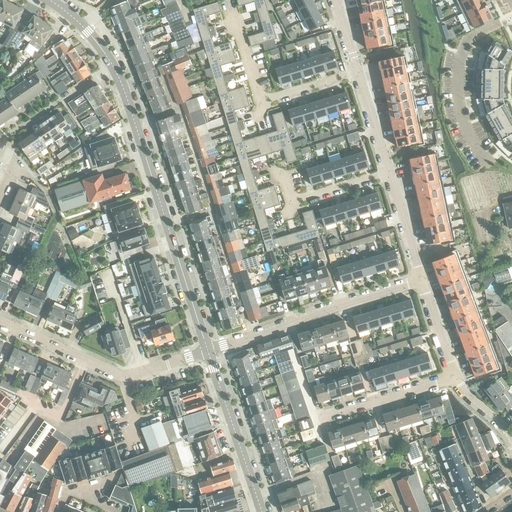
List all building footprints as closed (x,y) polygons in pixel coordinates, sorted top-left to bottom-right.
[(0,20),(4,23),(13,5),(11,4),(11,1),(7,0),(4,0),(3,0),(2,0),(0,4),(0,20)] [(111,8),(114,16),(130,10),(127,1),(126,0),(117,0),(114,3),(116,6),(111,8)] [(313,2),(311,0),(293,0),(298,9),(313,2)] [(359,15),(386,9),(384,0),(357,6),(359,15)] [(483,0),(466,0),(458,4),(462,13),(485,2),(483,0)] [(176,1),(164,5),(165,8),(160,11),(162,17),(166,16),(179,10),(176,1)] [(199,17),(220,11),(218,2),(196,9),(199,17)] [(298,9),(304,20),(318,12),(313,2),(298,9)] [(485,2),(462,13),(466,22),(489,11),(485,2)] [(7,48),(12,41),(20,28),(15,25),(23,10),(22,9),(21,7),(17,5),(14,5),(13,5),(4,23),(11,26),(8,30),(10,32),(2,45),(7,48)] [(281,19),(285,16),(281,9),(277,12),(281,19)] [(359,15),(361,23),(387,17),(386,9),(359,15)] [(114,16),(118,25),(138,17),(136,12),(132,14),(130,10),(114,16)] [(179,10),(166,16),(168,23),(182,18),(179,10)] [(489,11),(466,22),(470,31),(493,20),(489,11)] [(324,23),(319,14),(318,12),(304,20),(309,30),(324,23)] [(32,39),(44,23),(42,22),(42,19),(38,16),(35,17),(34,16),(24,30),(20,28),(12,41),(17,44),(20,37),(23,39),(25,34),(32,39)] [(289,24),(285,16),(281,19),(285,27),(289,24)] [(141,25),(138,17),(118,25),(121,33),(137,27),(141,25)] [(363,32),(389,26),(387,17),(361,23),(363,32)] [(182,18),(168,23),(171,31),(185,26),(182,18)] [(45,23),(44,23),(32,39),(37,43),(32,57),(36,60),(48,50),(42,45),(53,29),(52,28),(51,26),(47,23),(45,23)] [(363,32),(365,40),(391,34),(389,26),(363,32)] [(124,42),(140,35),(144,33),(143,29),(139,31),(137,27),(121,33),(124,42)] [(185,27),(172,32),(175,41),(188,36),(185,27)] [(296,38),(292,30),(288,33),(291,40),(296,38)] [(272,41),(274,40),(272,32),(251,38),(253,46),(263,43),(272,41)] [(366,49),(377,46),(393,43),(391,34),(365,40),(366,49)] [(128,50),(144,43),(140,35),(124,42),(128,50)] [(177,43),(179,50),(185,48),(192,45),(189,39),(177,43)] [(33,63),(39,71),(73,48),(68,40),(54,49),(57,53),(46,60),(42,55),(33,63)] [(481,51),(476,69),(481,71),(481,84),(503,84),(503,69),(504,65),(511,52),(511,51),(494,40),(486,52),(481,51)] [(274,46),(272,41),(263,43),(265,49),(274,46)] [(128,50),(131,58),(147,52),(151,50),(147,42),(144,43),(128,50)] [(211,58),(232,52),(230,43),(208,50),(211,58)] [(79,57),(73,48),(39,71),(44,78),(50,74),(49,71),(63,62),(66,66),(79,57)] [(179,50),(169,54),(172,62),(187,56),(188,55),(185,48),(179,50)] [(134,67),(150,60),(154,59),(151,50),(147,52),(131,58),(134,67)] [(333,51),(321,55),(326,71),(337,67),(333,51)] [(213,66),(234,60),(232,52),(211,58),(213,66)] [(321,55),(309,58),(314,74),(326,71),(321,55)] [(165,75),(181,69),(191,65),(187,56),(172,62),(162,66),(165,75)] [(405,56),(379,62),(380,70),(407,65),(405,56)] [(59,85),(65,78),(85,65),(79,57),(66,66),(68,70),(55,79),(50,82),(55,88),(59,85)] [(309,58),(298,62),(303,78),(314,74),(309,58)] [(138,75),(154,68),(150,60),(134,67),(138,75)] [(298,62),(287,65),(291,81),(303,78),(298,62)] [(90,74),(85,65),(65,78),(59,85),(55,88),(59,95),(67,89),(64,85),(74,79),(77,83),(90,74)] [(280,85),(291,81),(287,65),(275,69),(280,85)] [(380,70),(382,78),(409,73),(407,65),(380,70)] [(138,75),(141,83),(157,77),(154,68),(138,75)] [(165,75),(169,84),(184,78),(181,69),(165,75)] [(25,80),(36,96),(46,89),(35,73),(25,80)] [(411,82),(409,73),(382,78),(384,88),(411,82)] [(141,83),(145,92),(161,85),(157,77),(141,83)] [(188,87),(184,78),(169,84),(172,93),(188,87)] [(25,80),(15,87),(26,103),(36,96),(25,80)] [(384,88),(386,96),(413,90),(411,82),(384,88)] [(68,103),(74,112),(102,93),(97,84),(83,93),(83,94),(68,103)] [(481,98),(475,99),(480,117),(485,116),(492,128),(511,117),(504,104),(503,100),(503,84),(481,84),(481,98)] [(145,92),(148,100),(164,94),(161,85),(145,92)] [(7,97),(16,110),(26,103),(15,87),(5,94),(7,98),(7,97)] [(177,105),(181,103),(193,99),(188,87),(172,93),(177,105)] [(224,103),(245,97),(242,88),(221,95),(224,103)] [(388,104),(414,99),(413,90),(386,96),(388,104)] [(345,92),(341,94),(334,96),(338,112),(350,108),(345,92)] [(108,101),(102,93),(74,112),(77,116),(81,113),(86,110),(92,106),(94,110),(108,101)] [(170,108),(164,94),(148,100),(154,114),(170,108)] [(193,99),(181,103),(185,115),(201,109),(207,108),(203,96),(193,99)] [(334,96),(322,99),(327,115),(338,112),(334,96)] [(18,113),(16,110),(7,97),(7,98),(0,102),(0,108),(8,120),(18,113)] [(226,112),(247,106),(245,97),(224,104),(226,112)] [(316,119),(327,115),(322,99),(311,103),(316,119)] [(388,104),(389,113),(416,108),(414,99),(388,104)] [(81,122),(85,127),(89,124),(94,122),(113,109),(108,101),(94,110),(97,114),(93,117),(92,115),(81,122)] [(311,103),(299,106),(304,122),(316,119),(311,103)] [(292,126),(304,122),(299,106),(288,110),(292,126)] [(389,113),(391,121),(418,116),(416,108),(389,113)] [(119,118),(113,109),(94,122),(89,124),(85,127),(88,132),(103,123),(105,127),(119,118)] [(189,128),(197,126),(197,125),(205,123),(207,122),(205,115),(203,116),(201,109),(185,115),(189,128)] [(49,115),(61,133),(70,127),(71,130),(77,126),(68,113),(63,116),(59,111),(51,117),(49,115)] [(156,121),(160,134),(183,127),(179,114),(156,121)] [(41,121),(52,137),(55,142),(63,136),(61,133),(49,115),(41,121)] [(393,130),(420,124),(418,116),(391,121),(393,130)] [(511,118),(511,117),(492,128),(499,140),(495,144),(508,157),(511,153),(511,118)] [(41,121),(32,127),(46,147),(43,143),(52,137),(41,121)] [(189,128),(192,138),(208,133),(205,123),(197,125),(197,126),(189,128)] [(393,130),(395,138),(422,133),(420,124),(393,130)] [(322,139),(320,134),(318,125),(315,126),(317,131),(316,131),(317,135),(313,136),(314,142),(322,139)] [(26,137),(37,153),(46,147),(32,127),(31,127),(34,131),(26,137)] [(160,134),(163,142),(185,135),(184,133),(183,132),(182,128),(183,128),(183,127),(160,134)] [(261,143),(282,137),(280,128),(259,135),(261,143)] [(360,139),(358,132),(346,135),(348,143),(360,139)] [(119,148),(117,141),(115,142),(114,137),(103,141),(101,133),(84,144),(85,146),(84,147),(87,158),(119,148)] [(192,138),(195,146),(215,139),(214,139),(210,140),(208,133),(192,138)] [(423,142),(422,133),(395,138),(397,147),(423,142)] [(88,141),(84,134),(79,137),(84,144),(88,141)] [(186,139),(185,135),(163,142),(165,150),(182,145),(181,141),(186,139)] [(239,150),(260,144),(257,135),(236,142),(239,150)] [(17,143),(18,143),(16,144),(19,148),(20,147),(29,159),(37,153),(26,137),(17,143)] [(264,152),(285,146),(283,138),(262,144),(264,152)] [(195,146),(197,153),(217,147),(215,139),(195,146)] [(79,140),(70,146),(73,149),(80,144),(81,142),(79,140)] [(165,150),(168,158),(190,151),(189,147),(183,149),(182,145),(165,150)] [(242,159),(263,153),(261,145),(239,151),(242,159)] [(302,154),(310,151),(308,146),(300,149),(302,154)] [(197,153),(200,161),(218,155),(216,148),(217,147),(197,153)] [(119,148),(87,158),(92,174),(108,169),(106,164),(120,159),(119,155),(121,154),(119,148)] [(171,166),(187,161),(186,156),(191,155),(190,151),(168,158),(171,166)] [(357,171),(367,168),(368,167),(364,152),(352,155),(357,171)] [(409,159),(411,168),(438,162),(436,153),(409,159)] [(200,161),(202,168),(221,162),(218,155),(200,161)] [(352,155),(341,159),(345,174),(357,171),(352,155)] [(334,178),(345,174),(341,159),(329,162),(334,178)] [(45,164),(49,169),(53,166),(50,160),(45,164)] [(171,166),(173,174),(195,167),(194,163),(188,165),(187,161),(171,166)] [(221,162),(202,168),(205,176),(226,169),(224,161),(221,162)] [(329,162),(318,166),(323,181),(334,178),(329,162)] [(440,170),(438,162),(411,168),(413,176),(440,170)] [(49,169),(45,164),(36,170),(40,175),(49,169)] [(311,185),(323,181),(318,166),(306,169),(311,185)] [(176,182),(192,177),(191,172),(196,171),(195,167),(173,174),(176,182)] [(205,176),(207,184),(221,179),(219,173),(227,171),(226,169),(205,176)] [(413,176),(415,185),(441,179),(440,170),(413,176)] [(54,189),(61,212),(131,190),(125,173),(104,180),(102,174),(54,189)] [(176,182),(178,190),(200,183),(199,179),(194,181),(192,177),(176,182)] [(223,186),(221,179),(207,184),(209,191),(223,186)] [(416,194),(443,188),(441,179),(415,185),(416,194)] [(181,198),(197,193),(196,189),(202,187),(200,183),(178,190),(181,198)] [(209,191),(212,199),(230,193),(227,186),(224,187),(223,186),(209,191)] [(254,201),(275,195),(273,186),(252,193),(254,201)] [(416,194),(418,202),(445,196),(443,188),(416,194)] [(20,189),(15,201),(29,207),(32,201),(48,208),(50,207),(44,193),(35,189),(32,194),(20,189)] [(181,198),(183,206),(208,198),(207,193),(198,195),(197,193),(181,198)] [(230,194),(230,193),(212,199),(214,207),(230,202),(228,194),(230,194)] [(376,193),(372,194),(365,197),(369,212),(381,208),(376,193)] [(503,204),(508,228),(511,227),(511,195),(502,198),(504,204),(503,204)] [(257,210),(278,204),(276,196),(255,202),(257,210)] [(420,210),(447,204),(445,196),(418,202),(420,210)] [(365,197),(353,200),(358,215),(369,212),(365,197)] [(210,203),(208,198),(183,206),(186,214),(203,209),(209,207),(208,204),(210,203)] [(353,200),(350,201),(342,204),(347,219),(358,215),(353,200)] [(26,214),(29,207),(15,201),(9,213),(22,218),(19,223),(30,228),(35,218),(26,214)] [(105,212),(109,223),(140,212),(138,206),(136,207),(135,202),(118,208),(116,202),(103,206),(105,212)] [(215,215),(218,225),(230,221),(224,204),(230,202),(214,207),(217,214),(215,215)] [(342,204),(331,207),(335,222),(347,219),(342,204)] [(420,210),(422,219),(449,213),(447,204),(420,210)] [(331,207),(319,211),(324,226),(335,222),(331,207)] [(140,212),(109,223),(112,233),(114,239),(127,235),(125,229),(142,224),(140,219),(142,218),(140,212)] [(424,228),(450,222),(449,213),(422,219),(424,228)] [(188,223),(192,233),(208,228),(207,223),(211,221),(209,216),(188,223)] [(387,227),(385,220),(373,223),(376,231),(387,227)] [(233,231),(230,221),(218,225),(221,234),(233,231)] [(424,228),(426,236),(452,230),(450,222),(424,228)] [(5,223),(0,233),(0,234),(14,241),(19,243),(24,231),(5,223)] [(77,228),(69,231),(72,239),(80,235),(77,228)] [(211,237),(208,228),(192,233),(195,242),(211,237)] [(293,242),(314,236),(312,228),(291,234),(293,242)] [(144,229),(127,235),(114,239),(118,252),(121,261),(135,255),(133,248),(148,243),(146,237),(148,236),(146,230),(144,231),(144,229)] [(362,230),(351,233),(353,238),(364,235),(362,230)] [(454,239),(452,230),(426,236),(427,245),(454,239)] [(221,234),(224,244),(236,240),(233,231),(221,234)] [(14,241),(0,234),(0,248),(9,253),(14,241)] [(271,249),(292,243),(290,234),(269,241),(271,249)] [(195,242),(198,252),(214,247),(214,245),(219,243),(216,236),(211,237),(195,242)] [(365,237),(354,241),(355,246),(367,243),(365,237)] [(319,240),(318,239),(313,241),(317,252),(323,250),(319,240)] [(227,254),(239,250),(236,240),(224,244),(227,254)] [(294,247),(295,253),(302,251),(300,245),(294,247)] [(339,246),(331,248),(333,254),(341,251),(339,246)] [(198,252),(201,262),(218,257),(214,247),(198,252)] [(295,253),(294,247),(287,249),(289,255),(295,253)] [(227,254),(230,264),(242,260),(239,250),(227,254)] [(387,269),(397,266),(399,266),(394,250),(382,254),(387,269)] [(272,252),(267,253),(270,265),(275,263),(272,252)] [(457,253),(442,258),(431,262),(435,271),(460,261),(457,253)] [(382,254),(371,257),(376,273),(387,269),(382,254)] [(150,256),(131,263),(135,274),(154,267),(150,256)] [(233,273),(259,265),(256,256),(242,260),(230,264),(233,273)] [(219,262),(218,257),(201,262),(204,272),(226,265),(224,260),(219,262)] [(364,276),(372,274),(376,273),(371,257),(360,261),(364,276)] [(23,271),(24,271),(26,266),(25,266),(19,263),(9,258),(7,264),(16,268),(10,281),(1,277),(0,279),(0,298),(5,301),(13,283),(17,285),(23,271)] [(312,270),(319,290),(320,289),(320,291),(326,289),(325,288),(330,286),(323,262),(323,261),(322,260),(321,260),(321,259),(320,259),(319,260),(316,260),(319,268),(312,270)] [(360,261),(348,264),(353,280),(364,276),(360,261)] [(460,261),(435,271),(438,279),(463,269),(460,261)] [(511,263),(493,270),(498,286),(511,280),(511,263)] [(341,283),(350,281),(353,280),(348,264),(337,267),(341,283)] [(204,272),(207,281),(229,275),(226,265),(204,272)] [(233,273),(237,283),(252,278),(254,277),(252,268),(259,266),(259,265),(233,273)] [(50,298),(51,299),(62,273),(46,266),(45,269),(55,273),(51,283),(56,285),(50,298)] [(154,267),(135,274),(138,284),(157,280),(154,267)] [(305,267),(300,269),(308,293),(309,293),(309,294),(315,292),(314,291),(319,290),(312,270),(307,272),(305,267)] [(296,275),(290,277),(296,296),(301,295),(301,296),(307,295),(307,293),(308,293),(300,269),(295,271),(296,275)] [(463,269),(438,279),(441,287),(466,277),(463,269)] [(75,288),(78,280),(62,273),(51,299),(56,301),(64,283),(75,288)] [(296,296),(290,277),(284,278),(283,274),(277,275),(285,300),(290,298),(290,300),(295,298),(295,297),(296,296)] [(210,291),(227,286),(231,285),(228,275),(229,275),(207,281),(210,291)] [(90,276),(78,280),(75,288),(81,290),(94,285),(90,276)] [(441,287),(444,295),(469,285),(466,277),(441,287)] [(240,293),(251,289),(255,288),(252,278),(237,283),(240,293)] [(157,280),(138,284),(142,296),(161,290),(157,280)] [(447,303),(472,294),(469,285),(444,295),(447,303)] [(213,301),(230,296),(234,294),(232,289),(228,290),(227,286),(210,291),(213,301)] [(243,303),(255,299),(251,289),(240,293),(243,303)] [(161,290),(142,296),(146,306),(164,299),(161,290)] [(14,305),(26,310),(32,296),(20,291),(14,305)] [(38,298),(32,296),(26,310),(38,315),(46,297),(40,294),(38,298)] [(447,303),(450,311),(475,301),(472,294),(447,303)] [(216,311),(233,305),(230,296),(213,301),(216,311)] [(164,299),(146,306),(149,317),(167,311),(164,299)] [(243,303),(246,312),(258,309),(255,299),(243,303)] [(398,303),(402,318),(414,315),(409,300),(398,303)] [(450,311),(453,320),(478,310),(475,301),(450,311)] [(47,319),(58,325),(66,307),(54,302),(47,319)] [(398,303),(386,307),(391,322),(402,318),(398,303)] [(67,308),(66,307),(58,325),(70,330),(79,310),(68,305),(67,308)] [(216,311),(220,320),(236,315),(233,305),(216,311)] [(246,312),(249,322),(268,316),(265,306),(258,309),(246,312)] [(380,326),(391,322),(386,307),(375,310),(380,326)] [(375,310),(364,314),(368,329),(380,326),(375,310)] [(453,320),(456,328),(481,318),(478,310),(453,320)] [(368,329),(364,314),(352,318),(357,333),(368,329)] [(239,325),(236,315),(220,320),(223,331),(239,325)] [(508,366),(511,360),(511,326),(508,320),(506,322),(502,316),(494,321),(496,329),(494,330),(504,364),(508,366)] [(170,325),(167,326),(165,318),(154,321),(155,324),(149,326),(149,325),(137,329),(140,338),(144,337),(152,334),(155,344),(174,338),(170,325)] [(456,328),(459,336),(484,326),(481,318),(456,328)] [(115,357),(129,352),(123,334),(129,332),(125,319),(119,321),(121,330),(108,333),(115,357)] [(343,320),(331,324),(336,340),(338,344),(349,341),(348,336),(343,320)] [(91,321),(82,326),(87,336),(96,331),(91,321)] [(320,327),(325,343),(336,340),(331,324),(320,327)] [(459,336),(462,344),(487,334),(484,326),(459,336)] [(310,330),(308,331),(313,347),(325,343),(320,327),(316,328),(316,327),(309,329),(310,330)] [(302,351),(313,347),(308,331),(297,334),(302,351)] [(462,344),(465,352),(490,342),(487,334),(462,344)] [(288,335),(272,341),(276,353),(287,350),(292,348),(288,335)] [(424,343),(421,336),(410,339),(412,347),(424,343)] [(361,339),(355,341),(358,353),(371,349),(369,343),(363,345),(361,339)] [(272,341),(256,346),(261,359),(276,353),(272,341)] [(358,353),(355,341),(348,343),(352,355),(358,353)] [(465,352),(468,360),(493,351),(490,342),(465,352)] [(15,365),(20,367),(26,354),(14,348),(9,361),(6,359),(4,364),(13,368),(15,365)] [(235,367),(251,362),(249,357),(253,355),(251,348),(246,350),(247,352),(231,357),(235,367)] [(358,353),(362,365),(369,363),(367,358),(374,356),(371,349),(358,353)] [(274,354),(278,364),(290,360),(287,350),(274,354)] [(468,360),(471,368),(496,359),(493,351),(468,360)] [(358,353),(352,355),(356,367),(362,365),(358,353)] [(414,356),(419,372),(431,368),(426,353),(414,356)] [(38,359),(26,354),(20,367),(32,373),(38,359)] [(306,355),(300,357),(304,368),(310,366),(306,355)] [(414,356),(403,360),(408,376),(419,372),(414,356)] [(471,368),(471,369),(474,377),(500,368),(496,359),(471,368)] [(293,370),(290,360),(278,364),(281,374),(293,370)] [(392,363),(397,379),(408,376),(403,360),(392,363)] [(235,367),(238,377),(254,372),(251,362),(235,367)] [(47,380),(53,382),(59,368),(47,363),(40,379),(36,377),(29,392),(35,394),(40,382),(45,384),(47,380)] [(392,363),(380,367),(385,383),(397,379),(392,363)] [(385,383),(380,367),(369,371),(374,386),(385,383)] [(69,389),(65,387),(71,373),(59,368),(53,382),(59,385),(57,388),(62,390),(56,404),(60,406),(63,405),(69,389)] [(311,369),(304,371),(308,382),(314,380),(311,369)] [(281,374),(284,383),(297,379),(293,370),(281,374)] [(352,370),(346,372),(353,392),(364,388),(359,372),(353,374),(352,370)] [(238,377),(241,386),(258,381),(254,372),(238,377)] [(341,395),(353,392),(346,372),(343,373),(344,377),(336,379),(341,395)] [(30,374),(24,389),(29,392),(36,377),(30,374)] [(318,403),(329,399),(324,383),(323,377),(318,378),(320,384),(313,386),(318,403)] [(486,383),(488,386),(484,389),(492,400),(504,391),(508,388),(500,377),(496,380),(496,381),(495,379),(486,383)] [(284,383),(287,393),(300,389),(297,379),(284,383)] [(336,379),(324,383),(329,399),(341,395),(336,379)] [(0,384),(0,385),(17,393),(19,388),(13,385),(8,383),(2,380),(0,384)] [(245,396),(261,391),(259,386),(264,384),(262,380),(258,381),(241,386),(242,389),(241,391),(242,395),(245,396)] [(114,391),(101,385),(99,391),(81,383),(73,401),(91,409),(95,400),(104,404),(117,399),(114,391)] [(169,391),(173,405),(183,401),(202,395),(200,387),(180,393),(179,388),(169,391)] [(245,396),(248,406),(264,400),(263,396),(267,395),(265,389),(261,391),(245,396)] [(287,393),(290,403),(303,399),(300,389),(287,393)] [(0,391),(0,404),(7,409),(13,401),(12,401),(0,391)] [(508,411),(511,408),(509,404),(511,401),(511,400),(511,396),(510,394),(508,396),(504,391),(492,400),(499,410),(504,407),(508,411)] [(448,399),(441,401),(440,397),(428,400),(433,416),(439,415),(442,422),(447,420),(449,424),(455,422),(448,399)] [(306,408),(303,399),(290,403),(292,408),(288,409),(289,413),(293,412),(306,408)] [(185,406),(183,401),(173,405),(177,418),(207,409),(204,400),(185,406)] [(251,416),(268,410),(264,400),(248,406),(251,416)] [(428,400),(417,404),(422,420),(433,416),(428,400)] [(410,423),(422,420),(417,404),(405,407),(410,423)] [(25,411),(17,405),(13,409),(22,416),(25,411)] [(405,407),(394,411),(398,427),(410,423),(405,407)] [(251,416),(254,425),(277,418),(273,408),(268,410),(251,416)] [(293,412),(297,422),(310,418),(306,408),(293,412)] [(169,443),(169,444),(206,431),(213,428),(206,409),(207,409),(177,418),(161,424),(169,443)] [(22,416),(13,410),(9,414),(18,421),(22,416)] [(400,431),(398,427),(394,411),(382,415),(387,431),(395,428),(396,432),(400,431)] [(18,421),(9,414),(6,419),(14,425),(18,421)] [(258,435),(274,430),(280,428),(277,418),(254,425),(258,435)] [(310,418),(297,422),(300,432),(313,428),(310,418)] [(374,418),(362,422),(367,438),(379,434),(374,418)] [(455,426),(461,441),(478,434),(472,419),(455,426)] [(16,484),(24,472),(38,451),(55,428),(44,421),(33,437),(34,438),(26,450),(14,468),(13,467),(12,466),(11,465),(3,459),(0,462),(0,505),(4,498),(9,490),(12,491),(16,484)] [(168,444),(168,445),(169,444),(169,443),(161,424),(160,421),(141,428),(150,450),(168,444)] [(351,425),(355,441),(367,438),(362,422),(351,425)] [(351,425),(339,429),(344,445),(355,441),(351,425)] [(72,440),(55,428),(38,451),(24,472),(31,477),(41,482),(46,474),(48,470),(50,468),(66,445),(67,446),(72,440)] [(123,467),(128,483),(129,489),(132,488),(176,471),(221,454),(213,428),(206,431),(169,444),(168,445),(121,462),(122,468),(123,467)] [(303,442),(316,437),(313,428),(300,432),(303,442)] [(339,429),(327,432),(332,448),(344,445),(339,429)] [(258,435),(261,445),(278,439),(274,430),(258,435)] [(490,432),(479,437),(484,447),(487,454),(492,452),(491,448),(495,446),(490,432)] [(438,434),(431,437),(434,445),(441,442),(438,434)] [(479,437),(478,434),(461,441),(467,455),(484,447),(479,437)] [(384,437),(389,451),(395,449),(391,435),(384,437)] [(389,451),(384,437),(377,439),(382,454),(389,451)] [(261,445),(264,454),(285,447),(282,438),(278,439),(261,445)] [(293,455),(299,453),(305,451),(306,451),(303,442),(290,446),(293,455)] [(414,442),(404,446),(411,464),(422,460),(414,442)] [(439,450),(443,461),(460,454),(456,443),(439,450)] [(104,448),(112,472),(112,471),(122,468),(121,462),(115,445),(104,448)] [(305,451),(309,461),(311,466),(330,460),(324,445),(306,451),(305,451)] [(268,464),(289,457),(285,447),(264,454),(268,464)] [(472,467),(474,466),(484,462),(489,460),(487,454),(484,447),(467,455),(472,467)] [(104,449),(94,452),(101,475),(112,472),(104,448),(104,449)] [(305,451),(299,453),(293,455),(297,465),(309,461),(305,451)] [(81,455),(81,456),(88,479),(101,475),(94,452),(81,456),(81,455)] [(443,461),(448,472),(465,465),(460,454),(443,461)] [(337,455),(331,457),(335,469),(341,467),(337,455)] [(88,479),(81,456),(71,459),(70,458),(77,482),(87,478),(88,479)] [(268,464),(271,474),(288,468),(286,464),(291,462),(289,457),(268,464)] [(66,484),(67,484),(77,481),(77,482),(70,458),(59,461),(66,484)] [(198,480),(202,494),(232,484),(228,471),(235,469),(232,458),(210,465),(213,476),(198,480)] [(488,472),(484,462),(474,466),(478,477),(488,472)] [(374,511),(358,465),(328,476),(340,509),(329,511),(374,511)] [(448,472),(452,483),(469,476),(465,465),(448,472)] [(292,467),(288,468),(271,474),(274,484),(293,478),(294,474),(292,467)] [(140,511),(132,488),(129,489),(128,483),(123,469),(116,485),(115,484),(109,498),(129,507),(129,510),(128,511),(140,511)] [(501,470),(491,477),(500,490),(510,482),(501,470)] [(0,506),(13,511),(31,477),(24,472),(16,484),(12,491),(9,490),(4,498),(0,505),(0,506)] [(408,511),(429,511),(414,474),(396,481),(408,511)] [(469,476),(452,483),(457,494),(474,487),(469,476)] [(29,511),(42,511),(48,496),(49,496),(52,485),(51,485),(54,477),(53,477),(51,483),(48,482),(45,490),(50,491),(49,496),(36,492),(35,495),(29,511)] [(49,496),(48,496),(42,511),(52,511),(53,511),(55,503),(57,504),(64,481),(54,477),(51,485),(52,485),(49,496)] [(491,497),(500,490),(491,477),(481,484),(491,497)] [(284,511),(286,511),(309,504),(307,497),(315,494),(311,480),(303,483),(296,485),(277,492),(284,511)] [(457,494),(461,504),(478,498),(474,487),(457,494)] [(443,504),(452,500),(447,490),(438,494),(443,504)] [(17,511),(29,511),(35,495),(33,494),(31,498),(24,495),(17,511)] [(473,511),(482,507),(478,498),(461,504),(464,511),(473,511)] [(239,511),(239,510),(235,499),(201,509),(201,511),(239,511)] [(379,500),(372,503),(375,509),(382,507),(379,500)] [(443,505),(445,511),(450,511),(456,509),(452,500),(443,504),(443,505)]
